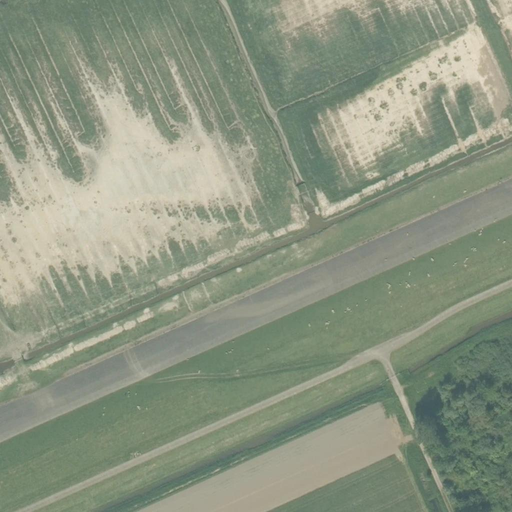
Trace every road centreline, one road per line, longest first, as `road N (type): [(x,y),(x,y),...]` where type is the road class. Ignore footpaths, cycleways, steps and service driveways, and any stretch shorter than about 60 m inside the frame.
road 1 (track): [(0,436),(511,209)]
road 2 (track): [(381,349),(117,386)]
